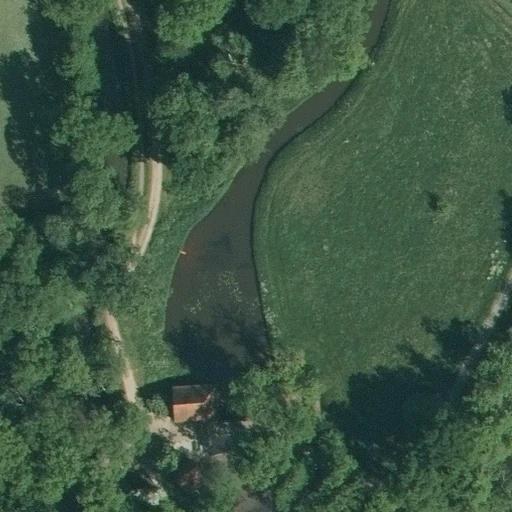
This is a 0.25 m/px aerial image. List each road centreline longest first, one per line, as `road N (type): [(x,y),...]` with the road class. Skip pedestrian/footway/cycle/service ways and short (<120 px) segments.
road 1 (unclassified): [(141,443),(262,426),(359,489),(393,491),(425,462),(511,283)]
road 2 (unclassified): [(146,219),(113,303),(117,366),(141,443)]
road 3 (track): [(132,0),(156,109),(158,167),(146,219)]
road 4 (unclassified): [(58,495),(0,381)]
